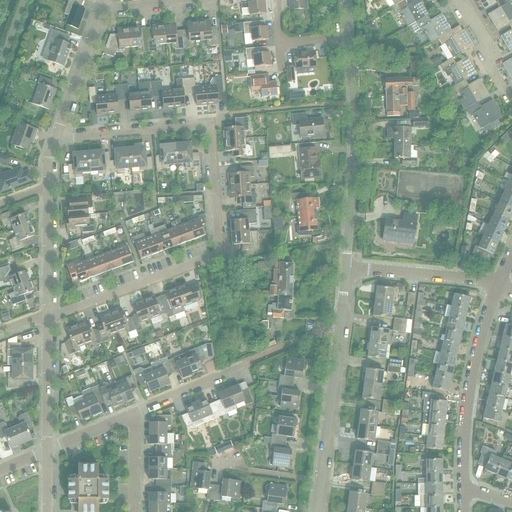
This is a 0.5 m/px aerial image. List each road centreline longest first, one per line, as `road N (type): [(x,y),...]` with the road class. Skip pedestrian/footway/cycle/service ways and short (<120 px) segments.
road 1 (residential): [(47,313),(211,258),(219,241),(208,126),(54,140)]
road 2 (residential): [(345,268),(354,102),(349,36)]
road 3 (residential): [(319,480),(345,268)]
road 4 (residential): [(463,490),(476,346),(497,283)]
road 5 (residential): [(497,283),(345,268)]
road 6 (residential): [(54,140),(102,7)]
road 7 (residential): [(47,449),(47,313)]
road 8 (residential): [(47,313),(47,186)]
road 9 (residential): [(134,411),(245,363)]
